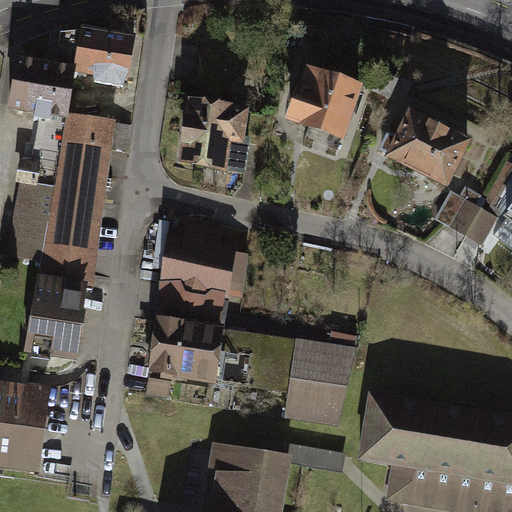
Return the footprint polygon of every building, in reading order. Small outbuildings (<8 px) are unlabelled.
[(57,60),(21,54),(12,107),(36,111),(35,119),(41,120),(37,143),(29,141),(26,159),(22,158),(18,180),(25,181),(13,252),(47,258),(69,113),(76,68),(83,25),(63,30),(57,60)] [(135,34),(83,25),(76,68),(95,71),(96,81),(122,86),(128,76),(135,34)] [(358,84),(308,67),(291,118),(341,134),(358,84)] [(244,106),(187,97),(178,160),(246,174),(250,137),(240,135),(244,106)] [(469,139),(410,108),(387,153),(447,183),(469,139)] [(134,123),(69,113),(47,258),(44,277),(91,284),(111,148),(130,151),(134,123)] [(497,218),(453,191),(437,219),(482,243),(497,218)] [(234,247),(168,236),(161,281),(226,292),(234,247)] [(249,275),(238,274),(235,298),(246,299),(249,275)] [(86,288),(39,280),(29,347),(75,354),(86,288)] [(148,369),(212,380),(220,327),(156,317),(148,369)] [(288,391),(296,339),(220,327),(212,380),(288,391)] [(338,424),(354,349),(296,339),(288,391),(284,415),(338,424)] [(58,390),(0,381),(0,468),(46,475),(58,390)] [(511,511),(511,417),(370,394),(359,458),(395,464),(390,498),(480,511),(511,511)] [(282,511),(293,458),(216,443),(202,511),(195,511),(175,508),(174,511),(282,511)] [(309,468),(348,469),(348,451),(310,451),(309,468)]
